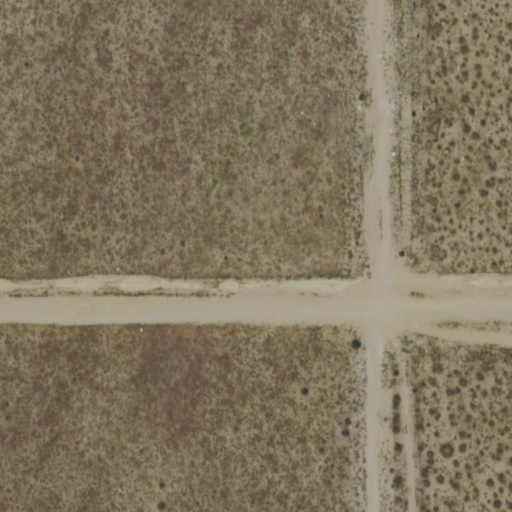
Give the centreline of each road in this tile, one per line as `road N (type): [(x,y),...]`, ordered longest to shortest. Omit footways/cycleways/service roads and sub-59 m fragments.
road 1 (track): [(374,282),(0,285)]
road 2 (track): [(374,282),(372,0)]
road 3 (track): [(374,511),(374,282)]
road 4 (track): [(511,281),(374,282)]
